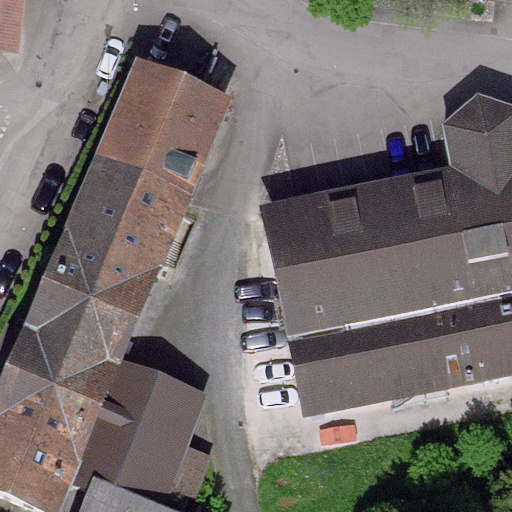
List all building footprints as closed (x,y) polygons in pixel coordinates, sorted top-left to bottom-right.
[(0,0),(0,48),(18,51),(25,0),(0,0)] [(236,94),(134,52),(22,328),(7,321),(0,337),(0,374),(4,376),(0,385),(0,493),(46,511),(57,511),(70,482),(87,488),(92,475),(166,505),(190,446),(212,391),(129,357),(236,94)] [(451,165),(258,203),(301,419),(511,376),(511,104),(477,90),(442,124),(451,165)] [(191,511),(211,454),(190,446),(166,505),(185,511),(191,511)] [(92,475),(87,488),(77,511),(185,511),(166,505),(92,475)]
